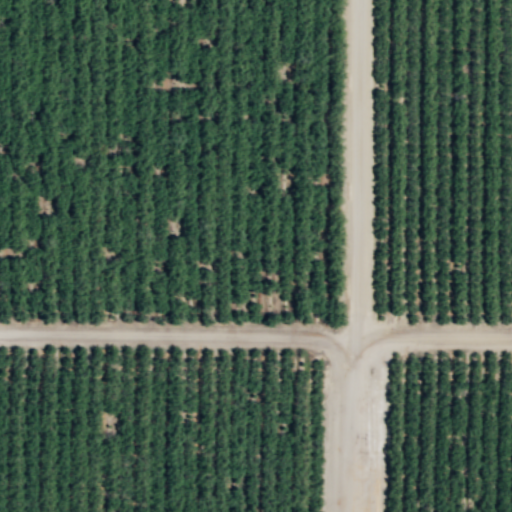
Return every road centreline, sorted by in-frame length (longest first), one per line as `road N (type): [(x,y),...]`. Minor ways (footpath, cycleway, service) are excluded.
road 1 (track): [(357,0),(343,511)]
road 2 (track): [(0,332),(295,336),(321,339),(350,357)]
road 3 (track): [(382,511),(388,352),(408,337)]
road 4 (track): [(350,357),(381,338),(511,336)]
